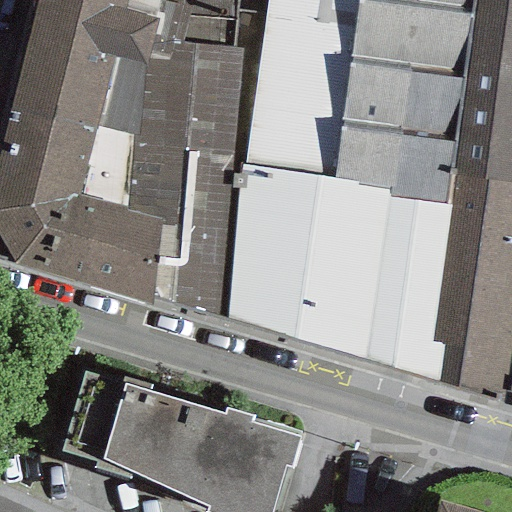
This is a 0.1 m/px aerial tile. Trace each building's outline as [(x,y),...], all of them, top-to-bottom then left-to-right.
[(124,0),(34,0),(9,106),(94,126),(112,52),(145,60),(157,12),(124,4),(124,0)] [(511,0),(265,0),(242,165),(226,323),(434,380),(508,391),(511,391),(511,0)] [(160,214),(151,296),(217,314),(241,47),(181,41),(189,5),(161,1),(157,12),(145,60),(112,52),(94,126),(79,194),(127,204),(125,208),(160,214)] [(94,126),(9,106),(0,139),(0,238),(14,263),(151,300),(151,296),(160,214),(125,208),(127,204),(79,194),(94,126)] [(222,406),(125,376),(102,451),(207,497),(205,504),(227,511),(235,511),(237,507),(250,511),(267,511),(285,457),(290,459),(299,430),(249,414),(251,407),(223,400),(222,406)] [(484,511),(438,499),(434,511),(484,511)]
